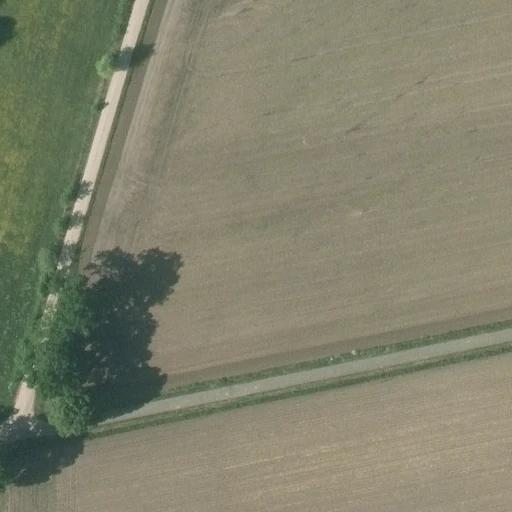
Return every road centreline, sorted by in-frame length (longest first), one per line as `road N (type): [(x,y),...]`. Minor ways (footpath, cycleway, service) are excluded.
road 1 (unclassified): [(9,436),(511,333)]
road 2 (unclassified): [(138,0),(9,436)]
